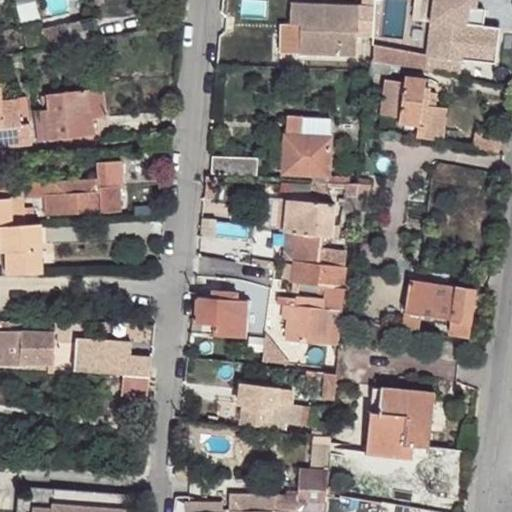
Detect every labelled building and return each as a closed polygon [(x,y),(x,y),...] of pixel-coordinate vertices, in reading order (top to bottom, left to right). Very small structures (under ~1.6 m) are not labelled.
[(17,0),(29,50),(45,48),(42,28),(36,0),(17,0)] [(496,64),(500,28),(483,26),(467,24),(469,8),(475,9),(476,0),(434,0),(428,55),(408,51),(406,66),(461,75),(462,60),(496,64)] [(356,56),(357,27),(358,7),(290,5),(289,24),(300,25),(299,54),(356,56)] [(372,28),(373,8),(358,7),(357,27),(372,28)] [(483,26),(485,10),(475,9),(469,8),(467,24),(483,26)] [(42,28),(45,48),(98,38),(94,18),(42,28)] [(299,54),(300,25),(289,24),(280,24),(279,53),(299,54)] [(406,66),(408,51),(373,45),(372,61),(406,66)] [(385,79),(380,115),(399,118),(398,124),(417,126),(416,137),(435,140),(437,123),(420,120),(423,93),(425,78),(405,75),(404,83),(385,79)] [(0,146),(4,146),(32,143),(26,97),(3,100),(0,77),(0,146)] [(99,118),(95,88),(45,94),(46,96),(40,97),(41,110),(34,111),(37,142),(94,136),(92,118),(99,118)] [(102,88),(95,88),(99,118),(106,117),(102,88)] [(437,94),(423,93),(420,120),(437,123),(435,140),(442,141),(446,108),(436,107),(437,94)] [(285,117),(282,173),(312,174),(312,181),(327,182),(330,120),(285,117)] [(499,152),(502,137),(474,132),(472,146),(499,152)] [(171,151),(173,136),(141,139),(142,154),(171,151)] [(212,156),(211,174),(256,175),(257,158),(212,156)] [(97,179),(98,189),(118,188),(123,188),(122,161),(96,162),(97,179)] [(206,175),(204,197),(214,197),(216,176),(206,175)] [(44,196),(45,215),(120,212),(118,188),(98,189),(97,179),(29,183),(29,197),(44,196)] [(10,199),(9,185),(0,186),(0,225),(34,224),(33,207),(24,208),(23,198),(10,199)] [(272,198),(269,228),(289,230),(326,236),(339,237),(340,226),(334,225),(336,204),(272,198)] [(212,238),(213,220),(202,219),(200,237),(212,238)] [(0,251),(6,251),(6,274),(43,273),(41,223),(34,224),(0,225),(0,251)] [(326,236),(289,230),(285,257),(297,259),(293,290),(300,291),(301,284),(319,287),(318,294),(326,295),(326,296),(344,299),(346,286),(350,252),(325,249),(326,236)] [(251,259),(251,265),(274,269),(275,262),(251,259)] [(409,280),(403,327),(419,329),(421,316),(451,320),(449,334),(468,336),(474,290),(409,280)] [(364,289),(346,286),(344,299),(343,307),(361,310),(364,289)] [(197,298),(195,324),(213,326),(212,336),(244,339),(247,302),(237,301),(238,294),(213,292),(212,299),(197,298)] [(288,319),(286,340),(303,342),(303,335),(322,337),(324,318),(341,320),(343,311),(326,309),(327,301),(297,297),(296,305),(285,304),(283,319),(288,319)] [(0,359),(2,360),(2,366),(48,368),(48,373),(52,373),(54,323),(6,323),(6,331),(0,331),(0,359)] [(263,338),(249,337),(247,350),(262,352),(263,338)] [(75,351),(73,370),(123,375),(149,377),(150,358),(75,351)] [(306,371),(306,379),(313,379),(314,372),(306,371)] [(324,380),(322,399),(334,400),(336,374),(314,372),(313,379),(324,380)] [(123,375),(120,412),(145,415),(149,377),(123,375)] [(241,405),(238,425),(285,431),(287,418),(290,419),(292,404),(278,402),(279,387),(239,382),(236,404),(241,405)] [(372,389),(366,452),(403,456),(404,446),(429,448),(434,394),(372,389)] [(208,417),(207,424),(217,425),(218,417),(208,417)] [(313,421),(312,436),(327,438),(329,424),(313,421)] [(314,444),(313,466),(328,468),(330,445),(314,444)] [(295,511),(296,511),(307,501),(326,502),(328,469),(300,467),(297,494),(229,493),(229,511),(230,511),(295,511)] [(54,505),(125,510),(125,505),(128,500),(132,497),(137,496),(54,490),(54,505)] [(326,502),(325,511),(338,511),(339,503),(326,502)] [(220,511),(221,503),(188,503),(188,511),(220,511)]
